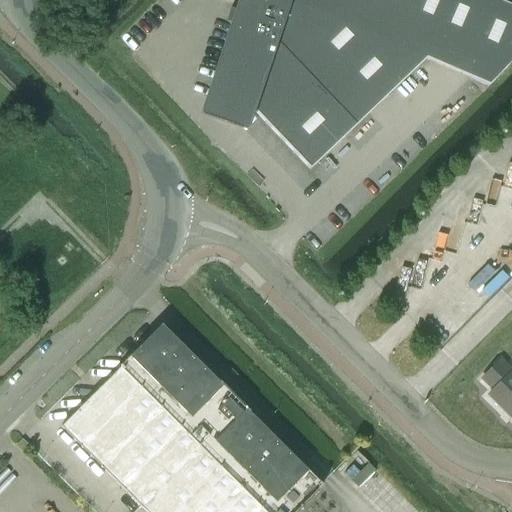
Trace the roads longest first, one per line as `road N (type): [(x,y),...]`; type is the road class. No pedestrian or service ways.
road 1 (unclassified): [(511,465),(442,447),(245,243),(217,227),(168,217)]
road 2 (unclassified): [(168,217),(162,174),(33,27),(20,0)]
road 3 (unclassified): [(0,418),(149,264),(168,217)]
